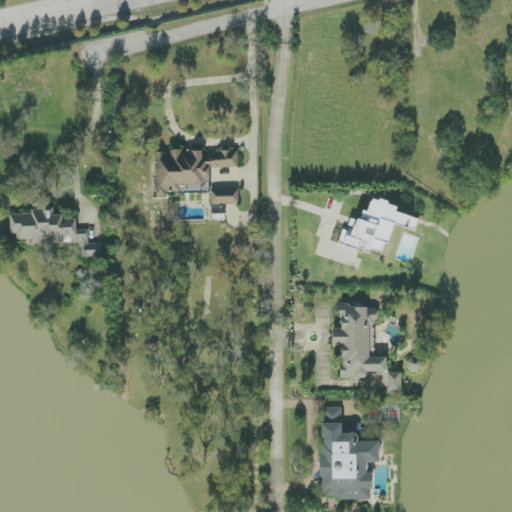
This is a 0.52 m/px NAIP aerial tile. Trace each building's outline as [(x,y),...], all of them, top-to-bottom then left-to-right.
[(210,193),(210,168),(238,168),(238,153),(203,153),(203,151),(156,151),(156,197),(166,197),(166,193),(210,193)] [(239,189),(211,190),(212,205),(239,204),(239,189)] [(339,244),(385,256),(393,224),(409,228),(412,217),(397,213),(398,206),(372,199),(369,212),(362,211),(356,232),(343,229),(339,244)] [(79,241),(80,258),(102,257),(102,244),(89,244),(88,230),(77,231),(76,220),(63,220),(63,215),(54,215),(54,211),(10,212),(11,244),(79,241)] [(341,379),(367,379),(367,372),(387,372),(387,358),(375,358),(375,307),(341,307),(341,329),(334,329),(333,346),(341,346),(341,379)] [(422,360),(409,357),(406,370),(419,373),(422,360)] [(401,392),(401,373),(387,373),(387,392),(401,392)] [(372,500),(372,474),(367,474),(367,463),(379,463),(380,443),(358,442),(358,434),(342,434),(342,408),(324,408),(322,499),(372,500)]
